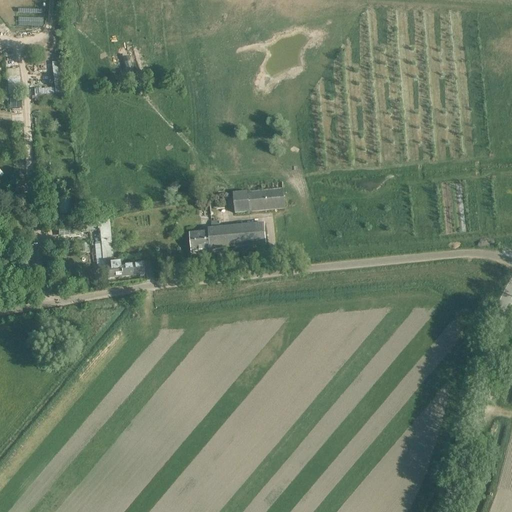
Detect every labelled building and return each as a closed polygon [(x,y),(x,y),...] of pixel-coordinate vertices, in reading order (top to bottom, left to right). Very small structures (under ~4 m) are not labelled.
[(234,213),(284,209),(282,182),(259,184),(259,191),(232,193),(234,213)] [(55,199),(56,214),(69,213),(68,197),(55,199)] [(66,224),(65,216),(44,219),(45,227),(66,224)] [(78,233),(98,231),(101,261),(105,261),(106,278),(143,274),(142,264),(118,267),(118,262),(114,263),(114,260),(111,260),(107,222),(107,218),(75,221),(76,227),(78,227),(78,233)] [(191,252),(265,244),(263,223),(219,227),(218,220),(211,221),(211,228),(203,229),(203,231),(189,233),(191,252)] [(15,278),(27,278),(27,258),(15,258),(15,278)]
